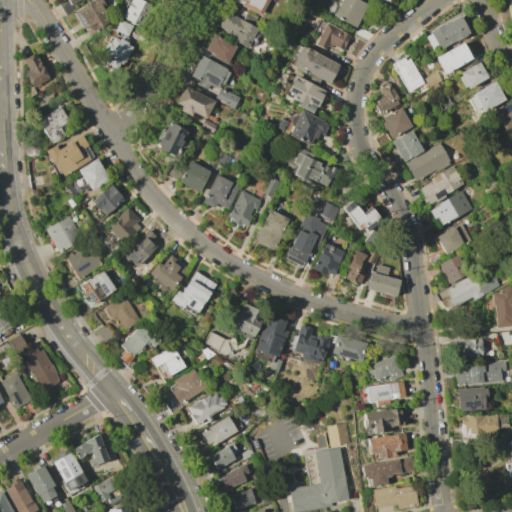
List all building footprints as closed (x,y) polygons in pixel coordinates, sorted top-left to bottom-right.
[(92,0),(101,0),(113,19),(95,29),(94,27),(88,31),(86,27),(83,29),(72,13),(92,0)] [(129,0),(141,0),(150,5),(139,26),(121,17),(129,0)] [(267,0),(259,16),(240,6),(241,2),(237,0),(267,0)] [(338,0),(357,0),(365,4),(353,27),(331,15),(338,0)] [(223,11),(256,28),(246,48),(221,35),(224,29),(216,25),(223,11)] [(457,15),(467,32),(464,34),(464,36),(454,41),(453,40),(436,49),(427,32),(457,15)] [(319,32),(314,29),(319,19),(336,28),(336,29),(340,32),(341,30),(350,35),(341,50),(328,43),(325,50),(313,44),(319,32)] [(131,26),(126,36),(113,29),(119,20),(131,26)] [(130,47),(121,64),(117,62),(114,68),(97,59),(109,36),(117,40),(120,34),(129,38),(125,44),(130,47)] [(211,34),(234,45),(224,64),(209,56),(211,53),(203,49),(211,34)] [(460,42),(469,58),(442,73),(433,57),(460,42)] [(294,45),(298,47),(299,46),(311,52),(312,51),(337,64),(326,83),(309,74),(308,76),(288,65),(292,58),(288,56),(294,45)] [(48,78),(31,88),(23,74),(28,71),(21,59),(31,53),(36,62),(37,61),(48,78)] [(199,55),(225,68),(224,70),(229,72),(222,84),(218,82),(215,88),(209,85),(206,90),(198,85),(200,81),(189,76),(199,55)] [(401,57),(403,60),(407,58),(421,83),(406,92),(390,64),(401,57)] [(460,75),(459,72),(477,62),(486,77),(467,87),(466,85),(462,87),(457,77),(460,75)] [(434,71),(439,80),(427,87),(421,78),(434,71)] [(292,75),(323,91),(312,113),(296,105),(297,102),(289,98),(290,94),(284,91),(292,75)] [(381,96),(377,89),(379,88),(376,84),(384,80),(386,84),(387,83),(398,101),(376,114),(374,111),(372,112),(369,107),(371,106),(369,103),(381,96)] [(472,96),(471,94),(492,81),(502,98),(482,110),(485,115),(473,122),(468,113),(473,110),(467,99),(472,96)] [(183,85),(214,101),(204,119),(192,112),(189,116),(178,110),(180,106),(174,103),(183,85)] [(218,87),(238,97),(232,108),(213,98),(218,87)] [(491,112),(511,100),(511,124),(502,130),(491,112)] [(58,107),(67,121),(57,127),(63,136),(51,144),(36,121),(58,107)] [(382,122),(379,118),(399,107),(410,126),(389,137),(384,129),(382,130),(379,123),(382,122)] [(277,120),(279,121),(280,118),(284,121),(287,115),(285,114),(288,108),(298,113),(299,109),(320,120),(319,121),(324,124),(320,131),(319,130),(314,139),(311,137),(307,145),(279,131),(280,130),(275,127),(276,125),(274,124),(277,120)] [(215,125),(211,132),(199,126),(203,118),(215,125)] [(158,139),(157,139),(161,130),(162,130),(167,121),(186,131),(173,156),(154,146),(158,139)] [(409,130),(421,150),(402,161),(390,141),(409,130)] [(383,132),(388,140),(377,147),(373,138),(383,132)] [(53,145),(56,150),(80,135),(86,145),(85,146),(92,157),(62,175),(53,161),(51,163),(43,150),(53,145)] [(438,142),(449,160),(447,161),(448,164),(436,171),(435,168),(413,180),(412,179),(408,181),(407,179),(410,178),(405,170),(407,169),(403,162),(438,142)] [(297,147),(311,154),(309,158),(327,167),(328,165),(336,169),(331,179),(328,178),(324,186),(305,176),(304,179),(292,173),(296,165),(290,162),(297,147)] [(220,152),(229,157),(222,170),(213,165),(220,152)] [(94,157),(107,179),(88,191),(75,169),(94,157)] [(187,160),(208,171),(197,192),(166,175),(172,162),(183,168),(187,160)] [(430,181),(428,178),(451,165),(462,183),(442,195),(443,196),(433,202),(432,201),(427,204),(417,188),(430,181)] [(214,174),(237,186),(226,209),(214,203),(212,208),(200,202),(214,174)] [(270,177),(277,181),(269,197),(261,193),(270,177)] [(109,184),(121,197),(118,200),(119,202),(104,215),(99,209),(98,211),(89,201),(109,184)] [(258,200),(254,209),(251,208),(248,214),(250,216),(244,226),(241,225),(240,228),(227,221),(229,217),(226,215),(239,190),(258,200)] [(459,190),(470,208),(455,218),(454,216),(439,225),(435,217),(431,219),(426,210),(459,190)] [(349,200),(360,213),(368,206),(376,216),(375,217),(378,220),(365,230),(362,226),(358,229),(340,207),(349,200)] [(337,208),(331,220),(316,213),(322,201),(337,208)] [(127,209),(136,219),(124,232),(128,236),(122,243),(107,229),(127,209)] [(259,223),(261,224),(268,209),(287,219),(270,252),(250,241),(259,223)] [(304,212),(318,219),(317,221),(326,225),(311,257),(306,254),(300,266),(283,258),(304,212)] [(67,215),(81,239),(58,252),(44,228),(67,215)] [(458,223),(468,240),(443,254),(433,236),(458,223)] [(146,228),(154,236),(149,241),(155,246),(138,263),(135,266),(130,261),(131,259),(124,252),(146,228)] [(372,228),(384,238),(375,250),(362,241),(372,228)] [(321,248),(326,251),(329,246),(342,252),(331,275),(323,271),(321,274),(311,269),(321,248)] [(69,253),(70,255),(79,248),(84,255),(90,250),(99,264),(76,278),(70,269),(68,270),(66,267),(68,265),(62,257),(69,253)] [(353,249),(365,255),(369,248),(377,252),(371,264),(364,261),(358,273),(361,275),(357,285),(339,276),(353,249)] [(456,253),(466,272),(447,283),(436,264),(456,253)] [(437,254),(440,260),(430,265),(427,259),(437,254)] [(156,262),(160,265),(168,255),(183,265),(180,269),(183,271),(169,290),(147,273),(156,262)] [(368,272),(372,273),(375,264),(387,267),(385,276),(398,280),(394,296),(364,288),(368,272)] [(100,271),(113,290),(92,304),(91,302),(89,304),(81,292),(83,291),(79,285),(100,271)] [(178,285),(182,287),(193,271),(214,284),(196,312),(184,304),(181,308),(169,300),(178,285)] [(470,273),(475,282),(491,273),(497,285),(472,300),(470,296),(449,308),(444,300),(448,298),(443,289),(470,273)] [(500,293),(500,287),(510,287),(510,294),(511,293),(511,321),(511,326),(495,327),(493,305),(491,305),(490,294),(500,293)] [(124,296),(139,321),(122,330),(114,317),(111,319),(104,308),(124,296)] [(242,302),(261,312),(257,320),(259,321),(251,337),(252,337),(250,342),(239,337),(240,335),(230,330),(231,328),(230,327),(242,302)] [(0,305),(2,304),(14,324),(0,332),(0,305)] [(265,313),(285,320),(282,330),(286,331),(276,357),(252,349),(265,313)] [(120,356),(118,354),(122,350),(118,345),(142,322),(159,341),(153,347),(146,340),(131,355),(132,357),(124,365),(118,358),(120,356)] [(298,324),(309,328),(308,334),(327,339),(321,359),(311,357),(310,360),(298,357),(299,353),(290,350),(298,324)] [(208,331),(221,338),(226,339),(232,337),(236,349),(222,355),(207,347),(208,346),(202,343),(208,331)] [(17,333),(24,346),(12,353),(5,340),(17,333)] [(334,334),(364,343),(359,361),(329,352),(334,334)] [(479,339),(479,347),(484,347),(484,354),(480,355),(480,356),(462,358),(461,347),(456,347),(456,340),(479,339)] [(171,346),(183,367),(163,378),(160,372),(164,369),(161,363),(154,366),(149,358),(171,346)] [(25,358),(23,354),(34,348),(36,351),(40,349),(58,381),(41,391),(28,368),(26,369),(21,360),(25,358)] [(392,354),(401,375),(388,381),(386,375),(375,380),(368,365),(392,354)] [(272,358),(279,360),(275,372),(268,369),(272,358)] [(461,369),(461,365),(503,361),(505,381),(455,385),(453,369),(461,369)] [(174,384),(172,381),(192,368),(198,378),(200,377),(206,387),(178,404),(168,387),(174,384)] [(0,379),(14,372),(29,399),(13,408),(0,384),(0,379)] [(400,381),(402,397),(386,400),(387,405),(374,407),(373,402),(365,403),(362,388),(400,381)] [(486,387),(486,398),(482,398),(483,408),(456,410),(454,389),(486,387)] [(207,394),(208,396),(214,393),(216,397),(220,395),(225,404),(222,406),(222,407),(208,416),(210,419),(206,422),(204,418),(194,424),(188,414),(190,413),(186,407),(207,394)] [(398,407),(401,424),(385,426),(386,432),(374,434),(373,428),(364,430),(362,413),(398,407)] [(507,413),(507,427),(495,428),(496,433),(481,434),(482,435),(463,436),(462,424),(459,424),(459,416),(507,413)] [(226,416),(235,431),(212,445),(210,441),(206,444),(198,433),(226,416)] [(344,422),(347,442),(327,445),(324,425),(344,422)] [(366,439),(380,437),(380,434),(387,433),(387,435),(402,433),(405,450),(394,451),(395,455),(376,458),(376,453),(369,455),(366,439)] [(96,434),(106,459),(89,467),(87,459),(92,458),(89,451),(77,459),(71,449),(96,434)] [(509,462),(507,441),(511,440),(511,472),(510,473),(509,469),(502,469),(502,463),(509,462)] [(215,454),(214,452),(231,443),(236,452),(230,455),(232,459),(214,469),(208,458),(215,454)] [(248,448),(252,454),(243,460),(239,453),(248,448)] [(312,452),(337,448),(346,500),(329,503),(330,506),(290,511),(286,488),(317,483),(312,452)] [(67,450),(85,481),(79,485),(81,488),(66,497),(58,483),(61,481),(49,460),(67,450)] [(307,484),(316,483),(311,452),(302,454),(307,484)] [(409,457),(411,470),(389,474),(389,476),(384,476),(385,484),(370,487),(368,479),(365,479),(365,477),(362,478),(360,465),(409,457)] [(243,464),(247,472),(241,475),(244,480),(230,487),(229,485),(224,487),(218,476),(243,464)] [(41,466),(53,485),(50,487),(55,495),(41,503),(34,492),(33,493),(29,486),(30,486),(25,476),(41,466)] [(113,475),(119,486),(107,492),(109,497),(98,503),(90,488),(113,475)] [(18,480),(35,509),(29,511),(15,511),(2,489),(18,480)] [(393,486),(393,489),(413,486),(416,506),(395,509),(395,504),(373,508),(370,490),(393,486)] [(248,488),(253,502),(233,509),(228,495),(248,488)] [(0,511),(0,491),(11,511),(0,511)] [(269,495),(271,501),(261,505),(259,499),(269,495)] [(66,500),(73,511),(63,511),(59,504),(66,500)]
